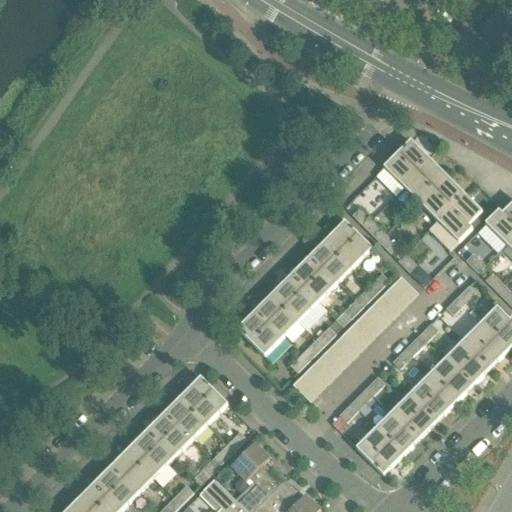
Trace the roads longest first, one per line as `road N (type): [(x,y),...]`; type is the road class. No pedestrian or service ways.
road 1 (residential): [(187,330),(418,85)]
road 2 (residential): [(383,511),(187,330)]
road 3 (residential): [(8,511),(187,330)]
road 4 (tertiary): [(418,85),(273,0)]
road 5 (residential): [(399,511),(511,401)]
